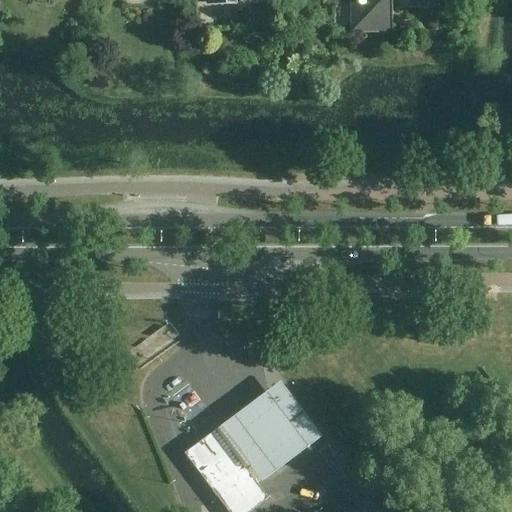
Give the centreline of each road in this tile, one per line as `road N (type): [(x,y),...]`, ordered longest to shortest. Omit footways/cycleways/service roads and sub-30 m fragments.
road 1 (secondary): [(0,257),(511,255)]
road 2 (secondary): [(511,221),(0,220)]
